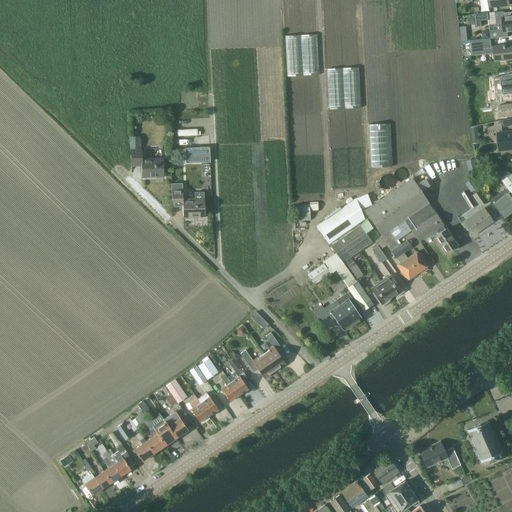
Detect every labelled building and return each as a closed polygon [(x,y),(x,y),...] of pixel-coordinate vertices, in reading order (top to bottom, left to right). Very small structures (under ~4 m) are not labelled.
[(505,11),(497,12),(498,24),(489,25),(491,39),(508,37),(508,32),(511,31),(511,11),(505,13),(505,11)] [(491,53),(491,48),(490,40),(471,42),(473,55),(491,53)] [(495,60),(511,58),(511,44),(494,46),(495,60)] [(502,77),(494,78),(496,94),(511,92),(511,73),(502,76),(502,77)] [(511,103),(499,105),(500,117),(511,115),(511,103)] [(511,118),(502,121),(504,127),(511,125),(511,118)] [(499,150),(511,148),(511,131),(498,133),(499,150)] [(210,147),(186,148),(186,163),(210,162),(210,147)] [(142,149),(130,149),(131,166),(141,166),(142,178),(163,177),(163,158),(142,159),(142,149)] [(474,158),(467,159),(469,167),(476,166),(474,158)] [(511,172),(510,174),(506,169),(504,170),(502,168),(496,173),(507,187),(493,198),(496,202),(493,204),(503,217),(511,210),(511,198),(511,197),(511,196),(511,172)] [(474,181),(484,174),(480,170),(471,177),(474,181)] [(381,236),(429,204),(420,191),(428,185),(424,179),(416,185),(411,178),(364,210),(381,236)] [(195,198),(183,199),(182,183),(171,184),(172,206),(182,206),(183,218),(205,217),(204,192),(195,192),(195,198)] [(480,205),(485,201),(478,190),(472,194),(480,205)] [(364,219),(360,210),(366,208),(366,207),(371,204),(367,194),(356,198),(316,226),(329,244),(364,219)] [(445,253),(454,247),(457,245),(446,228),(445,229),(442,225),(443,224),(429,204),(405,221),(419,241),(431,232),(445,253)] [(471,235),(492,221),(483,208),(462,222),(471,235)] [(331,245),(343,264),(373,242),(366,233),(373,228),(367,219),(331,245)] [(404,252),(395,239),(389,231),(375,241),(377,245),(381,249),(386,245),(395,258),(396,258),(400,263),(397,265),(407,279),(418,272),(408,258),(404,252)] [(412,246),(407,239),(399,245),(404,252),(412,246)] [(381,249),(377,245),(371,249),(381,262),(386,258),(381,249)] [(418,251),(408,258),(418,272),(428,265),(418,251)] [(357,278),(363,274),(354,261),(348,265),(357,278)] [(306,275),(312,285),(329,274),(323,264),(306,275)] [(390,274),(380,281),(392,298),(397,294),(398,297),(403,293),(390,274)] [(363,310),(373,303),(358,279),(347,286),(363,310)] [(380,281),(371,288),(384,307),(389,303),(387,301),(392,298),(380,281)] [(341,296),(335,300),(352,325),(358,321),(358,320),(362,318),(352,304),(353,303),(347,294),(342,297),(341,296)] [(346,329),(352,325),(335,300),(330,304),(330,305),(325,309),(321,305),(314,310),(320,320),(329,314),(331,318),(333,317),(342,331),(346,329)] [(258,311),(254,315),(264,327),(268,323),(258,311)] [(273,347),(263,354),(275,370),(285,363),(275,349),(280,346),(271,332),(265,336),(273,347)] [(264,378),(275,370),(263,354),(253,361),(246,350),(240,353),(250,367),(254,363),(264,378)] [(207,379),(217,372),(208,358),(198,365),(207,379)] [(228,372),(231,375),(241,368),(234,358),(224,365),(228,372)] [(206,380),(196,365),(189,370),(199,385),(206,380)] [(239,376),(230,382),(239,395),(248,389),(239,376)] [(174,380),(166,386),(177,402),(186,396),(174,380)] [(230,402),(239,395),(230,382),(221,389),(230,402)] [(176,402),(171,395),(166,399),(171,406),(176,402)] [(200,422),(209,416),(204,409),(197,399),(194,395),(191,397),(193,401),(192,401),(196,406),(191,409),(200,422)] [(209,397),(204,400),(202,396),(201,397),(201,396),(197,399),(204,409),(209,416),(218,409),(209,397)] [(149,411),(142,401),(137,404),(144,414),(149,411)] [(165,446),(153,427),(148,421),(141,411),(140,412),(135,419),(140,427),(145,424),(149,431),(153,437),(146,441),(144,438),(144,439),(154,454),(165,446)] [(188,430),(182,421),(176,412),(164,420),(168,426),(176,438),(188,430)] [(140,427),(135,419),(132,421),(137,429),(140,427)] [(176,438),(168,426),(164,420),(153,427),(165,446),(176,438)] [(501,451),(487,420),(479,424),(474,426),(467,429),(480,460),(485,458),(488,465),(500,459),(499,457),(501,457),(499,452),(501,451)] [(131,435),(122,423),(116,427),(125,440),(131,435)] [(98,443),(94,437),(85,442),(89,448),(98,443)] [(154,454),(144,439),(140,441),(142,444),(134,449),(142,461),(154,454)] [(419,451),(426,467),(446,458),(451,469),(460,465),(452,448),(444,451),(440,442),(419,451)] [(98,457),(108,450),(102,443),(93,450),(98,457)] [(107,449),(102,454),(108,461),(113,456),(107,449)] [(123,458),(113,465),(121,476),(131,470),(123,458)] [(381,484),(399,472),(390,459),(373,471),(381,484)] [(121,476),(113,465),(108,468),(104,471),(112,483),(121,476)] [(112,483),(104,471),(99,474),(94,478),(102,489),(112,483)] [(370,489),(377,484),(370,473),(362,478),(370,489)] [(102,489),(94,478),(90,481),(85,484),(92,496),(102,489)] [(357,481),(341,493),(351,506),(360,500),(368,511),(378,511),(374,505),(375,504),(375,505),(380,502),(375,495),(374,495),(374,494),(371,490),(366,493),(357,481)] [(390,504),(410,491),(404,481),(394,488),(390,483),(380,489),(390,504)] [(416,500),(410,491),(390,504),(395,511),(410,511),(407,507),(416,500)] [(339,494),(329,501),(336,511),(350,511),(348,508),(349,508),(339,494)]
